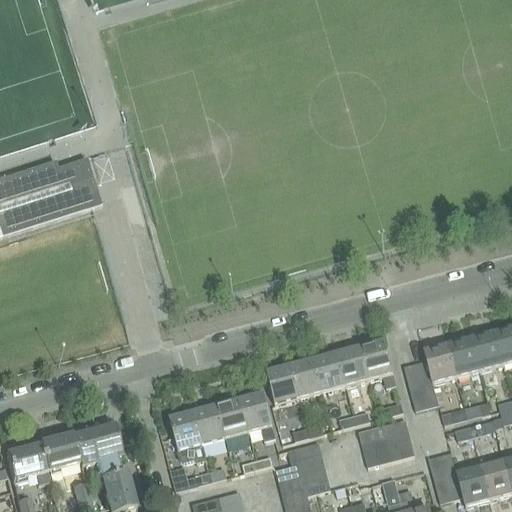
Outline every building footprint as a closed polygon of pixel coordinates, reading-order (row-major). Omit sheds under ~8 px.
[(0,243),(92,215),(96,214),(105,211),(90,165),(65,173),(61,174),(59,167),(56,168),(0,185),(0,243)] [(511,334),(494,339),(503,371),(511,368),(511,334)] [(479,377),(503,371),(494,339),(471,345),(479,377)] [(456,383),(479,377),(471,345),(448,351),(456,383)] [(360,354),(369,386),(382,382),(385,394),(396,391),(384,348),(360,354)] [(432,389),(456,383),(448,351),(424,358),(426,366),(432,389)] [(346,392),(369,386),(360,354),(337,360),(346,392)] [(322,398),(346,392),(337,360),(314,366),(322,398)] [(299,405),(322,398),(314,366),(291,372),(299,405)] [(426,366),(416,369),(421,392),(432,389),(426,366)] [(415,369),(404,372),(410,395),(421,392),(416,369),(415,369)] [(275,411),(299,405),(291,372),(266,379),(275,411)] [(432,389),(421,392),(427,414),(437,411),(432,389)] [(421,392),(410,395),(416,417),(427,414),(421,392)] [(248,439),(261,435),(265,448),(276,445),(272,432),(264,400),(240,406),(248,439)] [(247,439),(248,439),(240,406),(217,413),(228,456),(249,450),(247,439)] [(501,420),(511,417),(511,406),(498,410),(501,420)] [(389,422),(403,418),(401,409),(386,413),(389,422)] [(464,414),(467,424),(481,421),(479,410),(464,414)] [(202,451),(225,445),(217,413),(193,419),(202,451)] [(443,430),(467,424),(464,414),(441,421),(443,430)] [(503,431),(511,428),(511,417),(501,420),(503,431)] [(353,422),(356,431),(370,427),(367,418),(353,422)] [(206,466),(202,451),(193,419),(169,425),(181,470),(194,466),(195,469),(206,466)] [(353,422),(340,425),(342,435),(356,431),(353,422)] [(385,444),(408,438),(405,426),(382,432),(385,444)] [(469,433),(472,443),(486,440),(484,429),(469,433)] [(321,430),(307,434),(309,443),(324,439),(321,430)] [(78,441),(86,471),(100,467),(100,482),(108,511),(135,511),(126,477),(121,479),(117,463),(122,461),(114,431),(78,441)] [(362,450),(385,444),(382,432),(358,438),(362,450)] [(469,433),(455,437),(458,447),(472,443),(469,433)] [(307,434),(293,438),(295,447),(309,443),(307,434)] [(388,456),(411,449),(408,438),(385,444),(388,456)] [(80,472),(86,471),(78,441),(42,450),(49,476),(79,468),(80,472)] [(385,444),(362,450),(365,462),(388,456),(385,444)] [(288,457),(291,472),(299,470),(298,467),(322,460),(318,449),(288,457)] [(388,456),(391,467),(415,461),(411,449),(388,456)] [(52,486),(49,476),(42,450),(6,460),(13,486),(34,480),(37,490),(52,486)] [(388,456),(365,462),(368,473),(391,467),(388,456)] [(451,459),(440,462),(446,484),(457,481),(451,459)] [(325,472),(322,460),(298,467),(299,470),(301,479),(325,472)] [(270,462),(256,466),(258,476),(273,472),(270,462)] [(440,462),(428,465),(434,486),(446,484),(440,462)] [(256,466),(242,470),(245,479),(258,476),(256,466)] [(489,506),(511,500),(504,468),(481,475),(489,506)] [(291,472),(275,476),(278,488),(302,482),(301,479),(299,470),(291,472)] [(305,490),(328,484),(325,472),(301,479),(302,482),(305,490)] [(224,475),(209,479),(212,488),(226,484),(224,475)] [(465,511),(489,506),(481,475),(457,481),(463,503),(465,511)] [(198,491),(212,488),(209,479),(196,482),(198,490),(198,491)] [(457,481),(446,484),(452,506),(463,503),(457,481)] [(196,482),(188,485),(190,494),(198,491),(198,490),(196,482)] [(305,494),(305,490),(302,482),(278,488),(281,500),(305,494)] [(305,494),(308,502),(331,496),(328,484),(305,490),(305,494)] [(446,484),(434,486),(434,487),(440,509),(451,506),(452,506),(446,484)] [(85,487),(73,490),(77,507),(78,507),(90,504),(85,487)] [(308,502),(305,494),(281,500),(284,511),(309,506),(308,502)] [(410,496),(398,499),(401,511),(412,511),(411,505),(412,505),(410,496)] [(239,498),(216,505),(217,511),(234,511),(242,510),(239,498)] [(401,511),(398,499),(387,502),(389,511),(390,511),(401,511)] [(20,511),(31,511),(29,502),(18,504),(20,511)]
